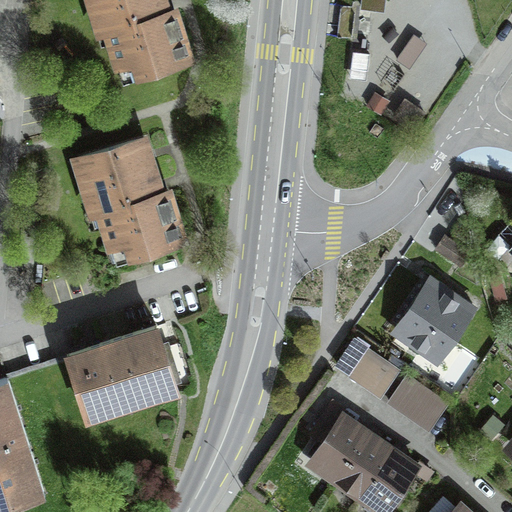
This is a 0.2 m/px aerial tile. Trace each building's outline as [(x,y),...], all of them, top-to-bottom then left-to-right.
[(181,61),(160,0),(94,0),(122,81),(181,61)] [(362,4),(340,1),(335,36),(357,39),(362,4)] [(174,244),(142,140),(78,159),(110,264),(174,244)] [(469,252),(446,235),(437,247),(460,264),(469,252)] [(473,307),(427,276),(388,332),(434,364),(473,307)] [(87,418),(176,386),(154,325),(65,357),(87,418)] [(367,349),(350,372),(379,393),(396,370),(367,349)] [(446,403),(405,376),(389,401),(430,428),(446,403)] [(12,383),(0,385),(0,511),(45,500),(12,383)] [(367,430),(342,413),(310,457),(335,475),(367,430)] [(511,424),(496,443),(511,456),(511,424)] [(392,447),(367,430),(335,475),(361,493),(392,447)] [(417,464),(392,447),(361,493),(385,510),(417,464)] [(446,511),(473,511),(458,499),(446,511)]
